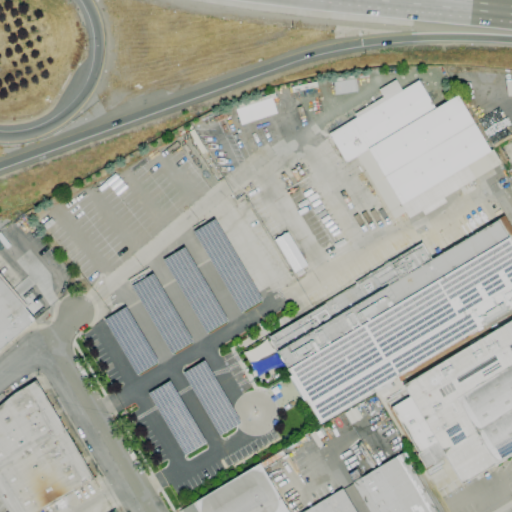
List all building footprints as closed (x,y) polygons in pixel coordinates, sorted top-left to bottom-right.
[(394,218),(357,156),(346,162),(329,134),(418,80),(435,108),(457,95),(490,151),(492,149),(501,163),(443,198),(446,202),(424,215),(421,211),(409,218),(405,212),(394,218)] [(235,109),(240,125),(276,113),(270,97),(235,109)] [(511,307),(319,422),(305,399),(303,401),(289,376),(291,375),(268,336),(356,283),(355,282),(422,243),(431,259),(497,220),(497,219),(504,215),(511,228),(511,307)] [(274,240),(294,274),(307,266),(287,233),(274,240)] [(0,274),(27,306),(24,308),(34,320),(0,348),(0,274)] [(511,453),(461,484),(446,457),(433,465),(432,464),(425,468),(416,454),(418,454),(390,408),(409,396),(403,385),(511,319),(511,453)] [(0,405),(14,394),(35,381),(94,479),(37,511),(9,511),(0,495),(0,405)] [(370,511),(353,483),(402,453),(438,511),(370,511)] [(183,511),(182,509),(193,503),(260,464),(288,511),(302,511),(342,489),(355,511),(183,511)]
